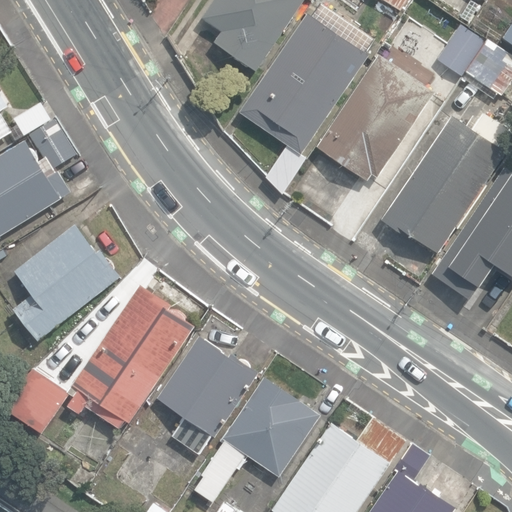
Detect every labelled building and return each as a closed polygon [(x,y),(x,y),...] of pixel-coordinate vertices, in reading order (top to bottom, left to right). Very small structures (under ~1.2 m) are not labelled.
[(224,30),(217,41),(259,70),(306,0),(216,0),(205,17),(224,30)] [(408,0),(386,0),(402,11),(408,0)] [(242,111),(289,144),(305,154),(372,54),(310,12),(242,111)] [(462,75),(486,40),(463,24),(439,59),(462,75)] [(510,51),(489,37),(467,70),(503,95),(511,82),(511,64),(504,59),(510,51)] [(380,54),(319,146),(370,180),(375,173),(380,176),(438,90),(380,54)] [(27,135),(20,123),(12,127),(2,111),(11,106),(4,94),(5,93),(1,87),(1,83),(0,81),(0,140),(13,133),(17,140),(27,135)] [(42,101),(16,117),(20,123),(27,135),(54,118),(42,101)] [(455,115),(384,218),(413,238),(415,236),(442,254),(511,152),(502,146),(511,131),(511,128),(486,111),(475,128),(455,115)] [(32,134),(46,157),(49,155),(56,167),(78,154),(57,118),(32,134)] [(0,236),(65,197),(64,196),(73,190),(61,171),(59,172),(56,167),(49,155),(46,157),(40,160),(28,139),(0,155),(0,236)] [(305,154),(289,144),(269,176),(285,194),(309,157),(305,154)] [(84,158),(63,170),(79,198),(100,186),(84,158)] [(496,268),(511,278),(511,169),(506,166),(434,273),(473,298),(481,285),(483,287),(496,268)] [(16,308),(41,340),(123,276),(103,249),(99,252),(78,223),(18,270),(36,294),(16,308)] [(127,419),(132,422),(197,325),(188,319),(187,316),(185,313),(182,311),(179,309),(175,308),(172,309),(171,308),(174,304),(143,283),(71,390),(70,392),(72,393),(77,396),(70,406),(82,413),(88,405),(121,427),(127,419)] [(218,437),(261,372),(253,366),(253,364),(251,362),(249,360),(247,358),(244,358),(241,358),(233,353),(232,355),(203,335),(160,397),(162,399),(148,418),(163,429),(170,419),(173,422),(181,412),(187,416),(174,435),(202,454),(215,435),(218,437)] [(70,392),(71,390),(36,367),(7,408),(45,432),(72,393),(70,392)] [(242,468),(251,455),(282,477),(324,414),(267,376),(222,440),(225,442),(203,474),(206,476),(197,489),(216,501),(239,466),(242,468)] [(359,438),(393,462),(409,439),(375,416),(359,438)] [(358,511),(393,462),(359,438),(333,421),(274,509),(276,511),(275,511),(358,511)] [(401,468),(416,478),(433,454),(414,441),(395,468),(399,471),(401,468)] [(454,511),(459,506),(442,495),(444,491),(437,487),(434,490),(416,478),(401,468),(399,471),(370,511),(454,511)] [(245,511),(238,507),(237,508),(226,500),(217,511),(245,511)] [(147,511),(170,511),(171,511),(156,501),(147,511)]
